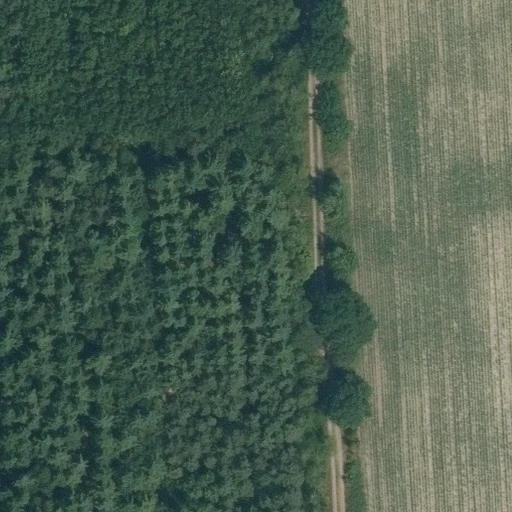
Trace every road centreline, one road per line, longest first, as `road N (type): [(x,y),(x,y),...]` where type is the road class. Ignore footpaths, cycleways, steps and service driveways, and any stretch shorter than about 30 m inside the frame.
road 1 (track): [(333,511),(310,0)]
road 2 (track): [(315,96),(0,134)]
